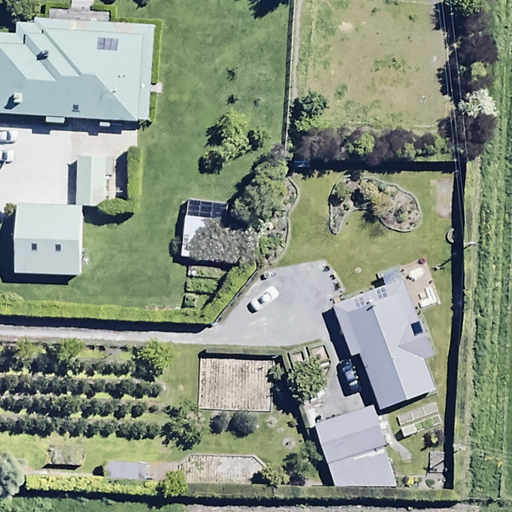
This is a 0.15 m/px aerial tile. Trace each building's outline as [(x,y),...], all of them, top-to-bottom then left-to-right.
[(15,32),(0,30),(0,114),(153,124),(160,25),(110,22),(111,7),(91,6),(91,0),(68,0),(68,4),(44,2),(43,14),(29,13),(29,21),(16,20),(15,32)] [(74,206),(16,205),(14,272),(81,274),(83,211),(118,212),(120,150),(76,149),(74,206)] [(457,177),(438,176),(436,219),(455,220),(457,177)] [(229,199),(187,196),(182,257),(225,261),(229,199)] [(423,326),(408,282),(335,308),(353,360),(363,356),(383,413),(436,394),(413,330),(423,326)] [(395,481),(376,411),(318,427),(338,497),(395,481)]
